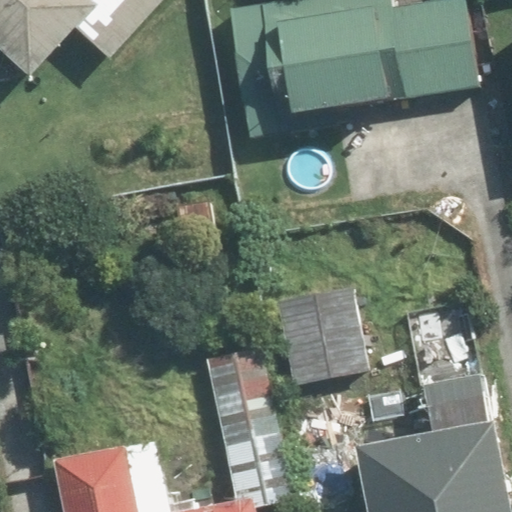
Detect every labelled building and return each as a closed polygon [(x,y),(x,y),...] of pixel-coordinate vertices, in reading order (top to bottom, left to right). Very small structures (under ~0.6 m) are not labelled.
[(0,0),(0,36),(46,78),(111,6),(103,0),(0,0)] [(477,0),(296,0),(244,7),(261,133),(491,101),(477,0)] [(400,285),(284,309),(301,389),(416,366),(400,285)] [(272,508),(302,502),(275,348),(220,358),(244,494),(269,489),(272,508)] [(450,433),(376,447),(388,511),(511,511),(511,396),(508,377),(442,389),(450,433)] [(176,448),(73,467),(81,511),(268,511),(265,495),(187,509),(176,448)]
